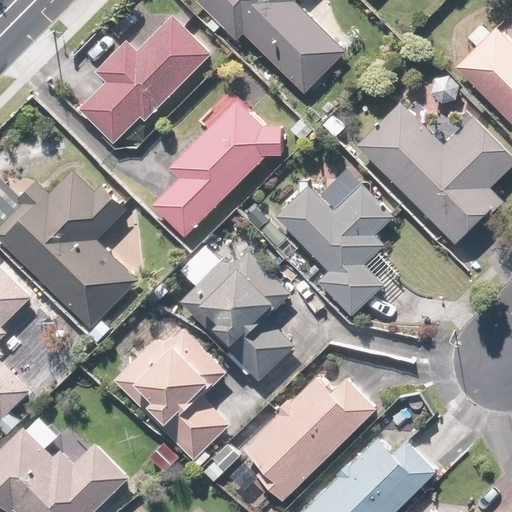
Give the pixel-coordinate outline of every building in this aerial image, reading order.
[(351,49),(302,0),(204,0),(241,37),(247,30),(307,92),(351,49)] [(149,121),(214,53),(172,13),(136,50),(125,39),(99,66),(110,78),(82,107),(118,142),(144,116),(149,121)] [(475,45),(454,68),(509,119),(507,122),(511,127),(511,41),(496,26),(490,33),(479,23),(466,37),(475,45)] [(269,153),(283,153),(285,124),(269,122),(239,94),(174,163),(186,175),(157,206),(190,236),(269,153)] [(437,124),(433,128),(405,99),(359,143),(457,244),(506,198),(494,186),(511,167),(511,149),(476,112),(450,137),(437,124)] [(22,195),(0,174),(0,223),(2,225),(0,227),(0,242),(91,329),(140,277),(101,241),(131,209),(105,184),(101,189),(77,166),(54,189),(40,176),(22,195)] [(314,182),(279,212),(328,270),(319,278),(351,317),(386,287),(366,264),(388,246),(379,235),(396,221),(363,182),(335,206),(314,182)] [(261,205),(250,215),(279,247),(290,237),(261,205)] [(207,246),(183,270),(197,284),(178,302),(227,351),(221,356),(244,380),(252,372),(263,383),(299,347),(265,313),(289,289),(243,242),(223,262),(207,246)] [(36,293),(0,259),(0,417),(2,420),(0,422),(10,432),(21,421),(12,412),(34,389),(2,358),(6,353),(0,347),(0,342),(11,331),(5,325),(36,293)] [(162,333),(117,376),(194,458),(232,422),(204,393),(227,371),(187,328),(172,343),(162,333)] [(314,372),(244,446),(264,465),(257,472),(287,500),(378,404),(348,376),(334,390),(314,372)] [(95,511),(131,476),(95,440),(75,459),(62,446),(55,453),(47,446),(60,433),(43,415),(28,429),(23,424),(0,447),(0,504),(7,511),(95,511)] [(396,451),(379,435),(307,509),(310,511),(393,511),(437,468),(408,439),(396,451)] [(244,452),(230,438),(202,468),(217,481),(244,452)]
